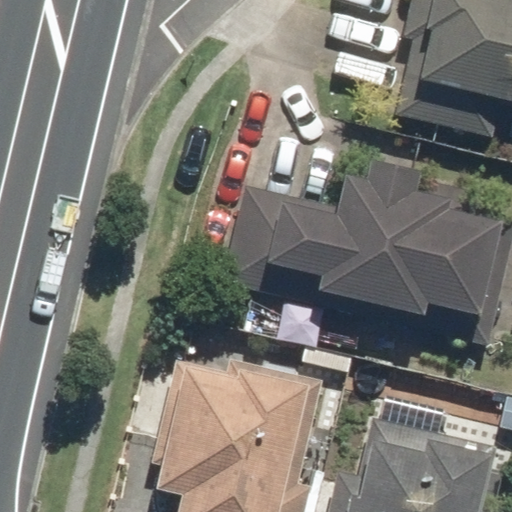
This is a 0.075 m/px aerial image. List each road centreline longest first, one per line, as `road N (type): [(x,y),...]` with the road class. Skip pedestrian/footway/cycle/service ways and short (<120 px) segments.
road 1 (secondary): [(48,75),(0,297)]
road 2 (residential): [(165,0),(48,75)]
